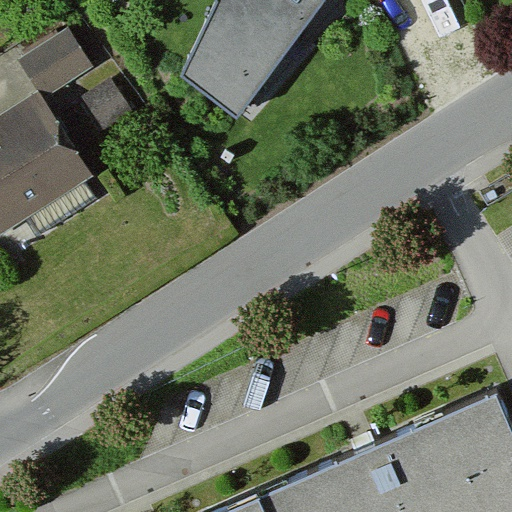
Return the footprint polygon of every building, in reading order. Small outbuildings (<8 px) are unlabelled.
[(325,0),(214,0),(216,4),(180,75),(239,118),(325,0)] [(40,97),(83,67),(57,29),(13,59),(40,97)] [(0,233),(83,178),(28,98),(0,116),(0,233)] [(511,511),(511,406),(505,391),(265,497),(271,511),(511,511)] [(271,511),(265,497),(230,511),(271,511)]
